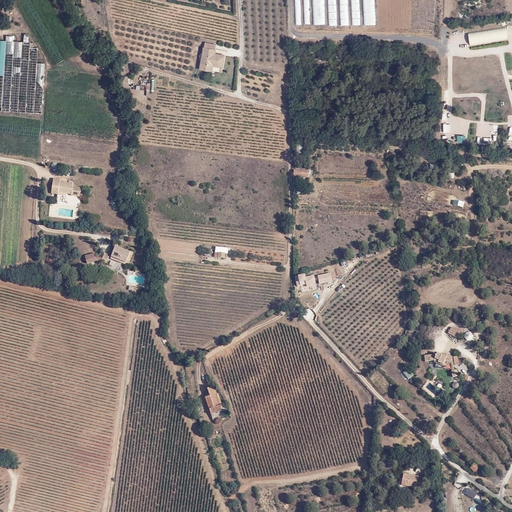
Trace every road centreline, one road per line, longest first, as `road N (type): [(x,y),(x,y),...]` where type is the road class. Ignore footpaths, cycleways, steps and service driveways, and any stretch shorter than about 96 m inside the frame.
road 1 (unclassified): [(435,442),(299,309),(201,359)]
road 2 (track): [(187,81),(290,117),(291,264),(250,264)]
road 3 (residential): [(435,442),(490,345),(489,316)]
